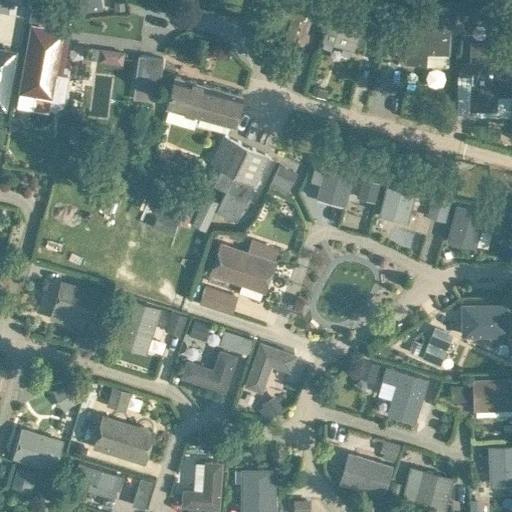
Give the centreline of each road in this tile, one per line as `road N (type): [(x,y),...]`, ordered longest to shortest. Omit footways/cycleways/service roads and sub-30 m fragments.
road 1 (track): [(194,425),(295,435),(303,410),(344,354),(436,281),(511,276)]
road 2 (track): [(511,175),(272,99),(232,37),(185,23)]
road 3 (track): [(436,281),(312,217),(274,333),(344,354)]
road 4 (track): [(0,340),(95,366),(173,399),(194,425),(174,434),(157,484),(182,511)]
road 5 (track): [(0,407),(33,203),(0,196)]
road 6 (track): [(303,410),(464,456)]
road 7 (track): [(274,333),(151,292)]
